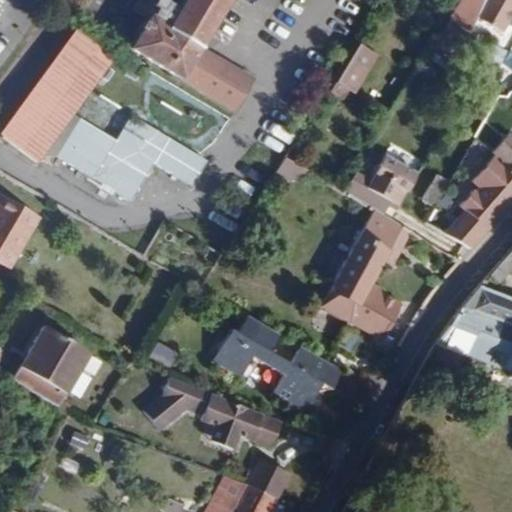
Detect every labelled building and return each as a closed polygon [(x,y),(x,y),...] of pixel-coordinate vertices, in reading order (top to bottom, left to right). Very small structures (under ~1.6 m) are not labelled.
[(180,80),(199,49),(228,0),(182,0),(165,28),(148,17),(128,49),(180,80)] [(460,0),(447,21),(465,34),(473,18),(481,1),(481,0),(460,0)] [(511,0),(481,0),(481,1),(473,18),(499,33),(511,10),(511,0)] [(447,21),(439,34),(456,47),(465,34),(447,21)] [(78,33),(1,138),(35,163),(45,150),(71,114),(112,58),(78,33)] [(356,45),(335,80),(347,87),(352,91),(373,56),(356,45)] [(489,46),(483,56),(502,64),(506,54),(489,46)] [(199,49),(180,80),(233,113),(253,81),(199,49)] [(335,80),(329,90),(341,97),(347,87),(335,80)] [(71,114),(45,150),(55,156),(79,119),(71,114)] [(116,142),(79,119),(55,156),(131,203),(154,165),(191,189),(206,164),(198,159),(132,116),(116,142)] [(511,133),(509,131),(490,154),(493,157),(511,173),(511,133)] [(353,171),(340,192),(358,202),(372,211),(379,215),(388,202),(395,206),(414,174),(382,156),(368,179),(353,171)] [(463,212),(442,236),(469,251),(511,201),(511,173),(493,157),(471,182),(480,190),(475,194),(472,191),(458,206),(463,212)] [(298,183),(305,172),(284,159),(275,174),(290,184),(292,180),(298,183)] [(419,201),(432,208),(447,184),(434,176),(419,201)] [(0,266),(8,271),(38,220),(0,197),(0,266)] [(379,215),(388,220),(395,208),(395,206),(388,202),(379,215)] [(379,215),(372,211),(358,234),(318,308),(381,341),(400,305),(367,288),(385,256),(393,261),(411,233),(388,220),(379,215)] [(511,252),(489,277),(497,283),(511,266),(511,252)] [(451,318),(432,345),(508,373),(505,379),(511,381),(511,302),(475,289),(457,310),(451,318)] [(322,363),(298,349),(287,366),(267,354),(277,336),(246,318),(236,335),(228,331),(209,363),(237,380),(251,357),(271,368),(280,379),(269,398),(300,417),(318,387),(328,392),(340,374),(322,363)] [(42,328),(12,382),(57,408),(80,367),(93,374),(100,362),(86,355),(87,353),(42,328)] [(345,360),(358,339),(342,331),(330,350),(345,360)] [(274,425),(165,383),(158,401),(141,413),(156,435),(184,414),(197,419),(195,423),(212,430),(207,441),(226,449),(232,433),(266,446),(274,425)] [(257,461),(244,486),(272,501),(284,475),(257,461)] [(265,511),(272,501),(244,486),(220,477),(201,511),(265,511)]
